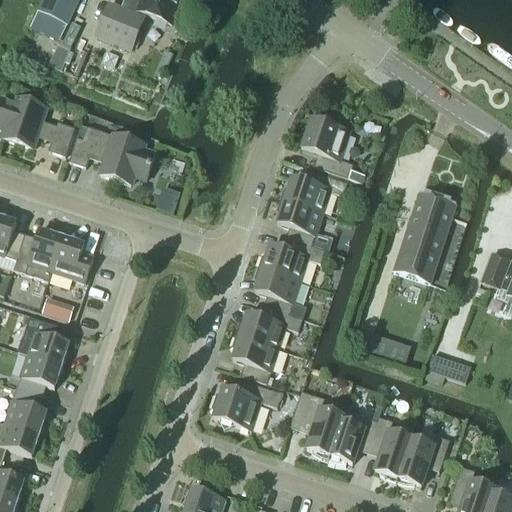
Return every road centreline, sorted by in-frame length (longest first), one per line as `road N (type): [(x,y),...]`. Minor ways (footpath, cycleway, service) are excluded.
road 1 (residential): [(53,511),(144,231)]
road 2 (residential): [(237,261),(284,109),(338,32)]
road 3 (tertiary): [(511,144),(338,32)]
road 4 (residential): [(372,511),(178,446)]
road 5 (residential): [(178,446),(237,261)]
road 6 (residential): [(144,231),(0,183)]
